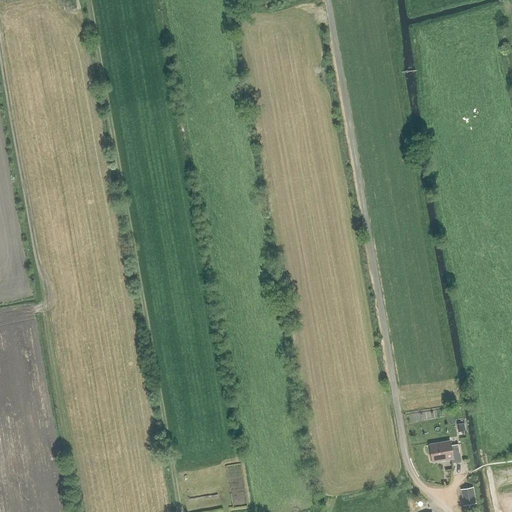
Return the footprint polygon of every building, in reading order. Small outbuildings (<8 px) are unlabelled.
[(299,45),(300,54),(312,52),(307,23),(289,26),(291,40),(293,39),(294,46),(299,45)] [(465,431),(464,423),(457,424),(458,432),(465,431)] [(451,463),(461,462),(458,444),(450,446),(450,442),(429,445),(432,462),(450,458),(451,463)] [(511,469),(497,471),(498,487),(511,485),(511,469)] [(460,490),(463,506),(476,503),(473,487),(460,490)]
